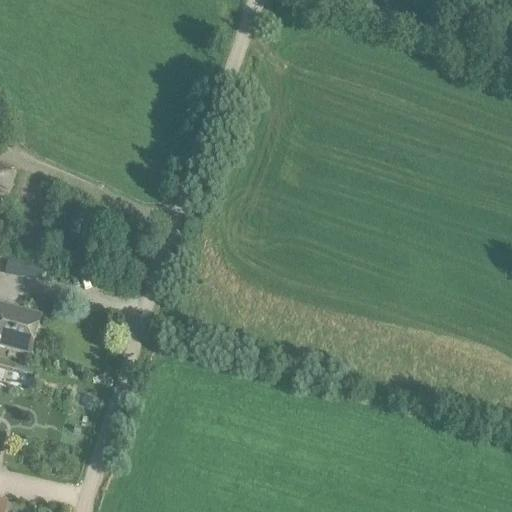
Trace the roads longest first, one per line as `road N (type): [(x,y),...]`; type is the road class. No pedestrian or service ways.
road 1 (track): [(256,0),(81,511)]
road 2 (unclassified): [(511,58),(338,0)]
